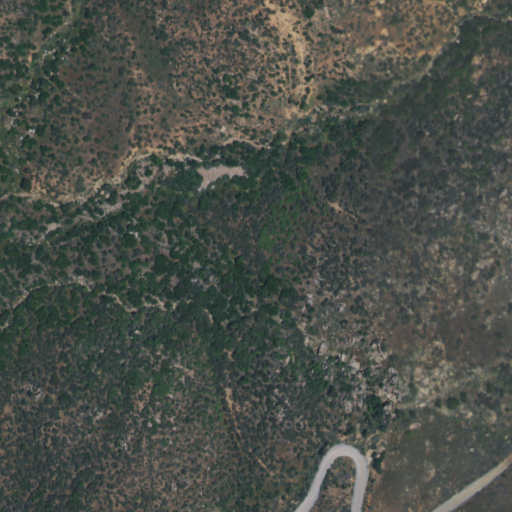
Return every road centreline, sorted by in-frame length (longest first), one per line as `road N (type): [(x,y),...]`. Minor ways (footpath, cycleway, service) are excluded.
road 1 (track): [(511,445),(511,229)]
road 2 (track): [(289,511),(300,507),(325,447),(352,450),(347,511)]
